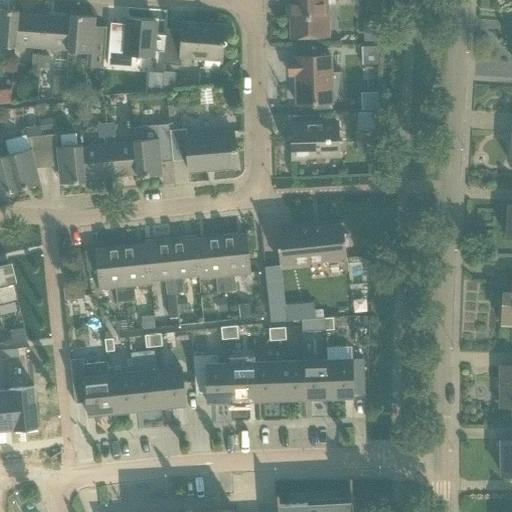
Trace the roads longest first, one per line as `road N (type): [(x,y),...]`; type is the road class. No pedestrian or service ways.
road 1 (residential): [(440,458),(460,0)]
road 2 (residential): [(52,480),(233,462),(440,458)]
road 3 (residential): [(259,193),(252,201),(0,221)]
road 4 (residential): [(259,193),(253,17),(240,3),(211,0)]
